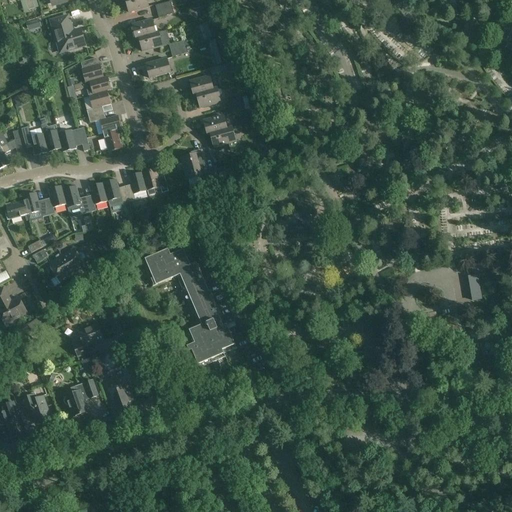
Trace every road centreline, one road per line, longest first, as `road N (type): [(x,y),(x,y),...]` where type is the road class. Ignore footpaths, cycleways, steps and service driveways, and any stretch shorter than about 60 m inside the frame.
road 1 (secondary): [(511,395),(302,397),(178,429)]
road 2 (secondary): [(0,489),(178,429)]
road 3 (residential): [(142,155),(176,139),(183,115),(174,82),(126,95)]
road 4 (residential): [(0,183),(142,155)]
